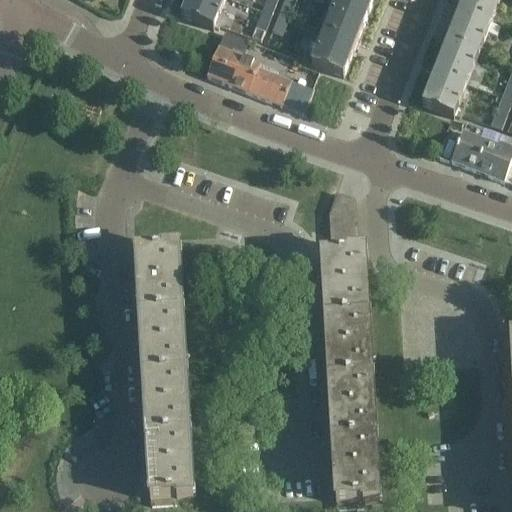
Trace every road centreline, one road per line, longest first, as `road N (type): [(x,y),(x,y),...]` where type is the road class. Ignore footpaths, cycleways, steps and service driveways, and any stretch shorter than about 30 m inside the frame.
road 1 (residential): [(292,452),(306,397),(300,269),(290,247),(117,181)]
road 2 (residential): [(479,472),(492,422),(487,322),(463,299),(384,265),(375,203),(385,171)]
road 3 (residential): [(107,487),(124,425),(109,215),(117,181)]
road 4 (residential): [(362,162),(161,84)]
road 5 (residential): [(362,162),(427,0)]
road 6 (residential): [(511,212),(385,171)]
